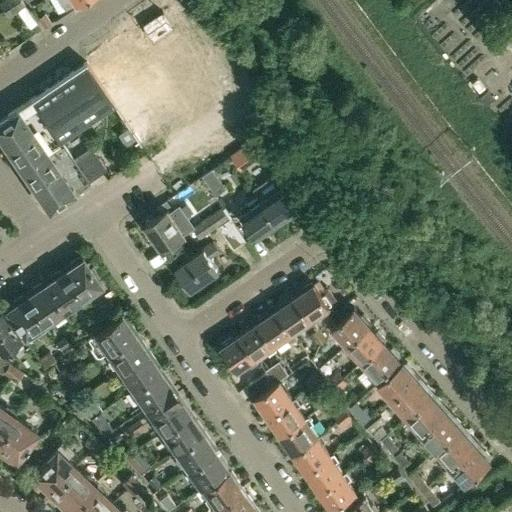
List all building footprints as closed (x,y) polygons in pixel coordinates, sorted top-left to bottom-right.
[(15,0),(1,0),(0,1),(0,4),(3,9),(15,0)] [(24,6),(20,0),(15,0),(3,9),(8,17),(24,6)] [(59,0),(64,9),(74,3),(79,0),(59,0)] [(51,22),(51,21),(45,12),(37,17),(44,27),(51,22)] [(57,202),(105,168),(78,128),(113,104),(97,84),(98,83),(84,63),(0,118),(0,136),(42,199),(57,202)] [(494,97),(488,89),(480,95),(486,103),(494,97)] [(239,150),(232,155),(240,168),(248,163),(239,150)] [(274,174),(254,188),(278,222),(299,207),(292,197),(298,193),(278,166),(272,170),(274,174)] [(202,175),(216,195),(226,188),(212,168),(202,175)] [(257,236),(278,222),(254,188),(259,195),(248,202),(250,205),(241,212),(257,236)] [(201,237),(218,225),(230,216),(223,206),(193,227),(201,237)] [(164,248),(186,233),(168,207),(146,222),(164,248)] [(234,247),(246,239),(230,216),(218,225),(234,247)] [(210,255),(220,249),(214,241),(176,267),(191,288),(219,268),(210,255)] [(82,256),(62,270),(81,298),(101,284),(82,256)] [(62,270),(44,283),(62,311),(81,298),(62,270)] [(315,282),(295,296),(312,322),(314,321),(315,322),(323,316),(325,318),(332,312),(333,313),(337,310),(331,303),(336,300),(328,288),(322,292),(315,282)] [(44,283),(24,296),(43,324),(62,311),(44,283)] [(24,337),(25,336),(43,324),(24,296),(5,309),(24,337)] [(295,296),(277,308),(292,331),(293,330),(305,322),(307,325),(312,322),(295,296)] [(353,306),(342,316),(337,310),(333,313),(332,312),(325,318),(347,343),(369,323),(353,306)] [(277,308),(259,321),(274,343),(286,335),(289,339),(296,334),(293,330),(292,331),(277,308)] [(105,309),(94,316),(99,323),(110,316),(105,309)] [(0,351),(10,345),(13,349),(23,343),(1,311),(0,311),(0,351)] [(121,312),(93,331),(85,336),(91,344),(89,347),(95,356),(100,355),(106,351),(134,331),(121,312)] [(99,323),(94,316),(83,324),(88,330),(99,323)] [(259,321),(240,333),(256,356),(274,343),(259,321)] [(347,343),(362,359),(384,340),(369,323),(347,343)] [(319,344),(325,341),(327,339),(319,327),(311,333),(319,344)] [(147,349),(134,331),(106,351),(119,369),(147,349)] [(237,369),(256,356),(240,333),(221,346),(230,359),(237,369)] [(55,342),(60,349),(61,350),(69,344),(64,336),(55,342)] [(378,377),(399,358),(384,340),(362,359),(378,377)] [(294,347),(302,358),(309,353),(302,342),(294,347)] [(119,369),(131,388),(160,368),(147,349),(119,369)] [(38,358),(44,366),(56,360),(55,358),(50,350),(38,358)] [(402,360),(379,381),(393,397),(417,377),(402,360)] [(2,372),(10,377),(16,369),(9,364),(2,372)] [(266,371),(275,384),(281,380),(280,379),(282,378),(274,366),(266,371)] [(66,378),(71,375),(66,368),(55,376),(60,382),(60,383),(66,378)] [(177,393),(160,368),(131,388),(144,406),(158,396),(162,402),(177,393)] [(10,377),(17,382),(22,372),(16,369),(10,377)] [(338,370),(327,379),(333,385),(343,376),(338,370)] [(257,396),(275,384),(266,371),(248,383),(257,396)] [(305,379),(310,386),(321,377),(316,371),(305,379)] [(349,384),(343,376),(333,385),(338,392),(349,384)] [(310,386),(316,392),(326,384),(321,377),(310,386)] [(393,397),(408,414),(432,394),(417,377),(393,397)] [(61,393),(61,392),(72,386),(66,378),(60,383),(60,382),(55,385),(61,393)] [(293,398),(281,380),(275,384),(257,396),(269,414),(293,398)] [(36,402),(43,392),(36,387),(29,397),(36,402)] [(144,406),(149,413),(161,431),(190,412),(177,393),(162,402),(158,396),(144,406)] [(408,414),(422,430),(446,410),(432,394),(408,414)] [(269,414),(283,434),(307,418),(293,398),(269,414)] [(367,405),(363,409),(357,401),(350,406),(364,423),(374,414),(367,405)] [(88,419),(90,418),(100,411),(94,402),(82,410),(88,419)] [(0,436),(15,414),(0,403),(0,436)] [(334,414),(339,420),(349,412),(344,406),(334,414)] [(385,409),(380,412),(385,418),(390,415),(385,409)] [(374,414),(364,423),(370,431),(385,418),(380,412),(379,410),(374,414)] [(422,430),(437,448),(461,427),(446,410),(422,430)] [(161,431),(174,450),(203,431),(190,412),(161,431)] [(354,419),(351,415),(349,412),(339,420),(344,427),(354,419)] [(37,430),(15,414),(0,436),(0,448),(16,460),(37,430)] [(144,426),(139,418),(127,427),(132,435),(144,426)] [(283,434),(296,453),(320,436),(307,418),(283,434)] [(98,427),(105,434),(113,429),(107,420),(98,427)] [(383,426),(373,434),(378,441),(381,439),(380,438),(387,432),(383,426)] [(437,448),(451,464),(475,443),(461,427),(437,448)] [(174,450),(187,468),(215,449),(203,431),(174,450)] [(399,446),(387,432),(380,438),(381,439),(392,451),(399,446)] [(93,434),(84,443),(90,449),(99,440),(93,434)] [(296,453),(308,471),(332,455),(320,436),(296,453)] [(105,445),(99,440),(90,449),(96,455),(105,445)] [(361,448),(366,455),(377,448),(372,441),(361,448)] [(467,481),(490,460),(475,443),(451,464),(453,465),(449,469),(455,476),(459,472),(467,481)] [(31,472),(51,492),(76,464),(56,446),(31,472)] [(141,473),(150,465),(135,448),(126,457),(141,473)] [(371,462),(382,454),(377,448),(366,455),(371,462)] [(187,468),(199,487),(228,467),(215,449),(187,468)] [(395,455),(403,465),(410,460),(401,450),(395,455)] [(308,471),(321,489),(345,473),(332,455),(308,471)] [(378,460),(385,470),(392,465),(385,455),(378,460)] [(51,492),(70,510),(95,482),(76,464),(51,492)] [(397,487),(408,479),(399,466),(388,474),(397,487)] [(201,486),(213,505),(241,486),(228,467),(199,487),(200,487),(201,486)] [(415,468),(408,472),(422,490),(428,484),(415,468)] [(121,482),(127,488),(136,480),(130,473),(121,482)] [(147,480),(156,490),(163,483),(153,473),(147,480)] [(333,507),(357,490),(345,473),(321,489),(333,507)] [(132,494),(141,486),(136,480),(127,488),(132,494)] [(70,510),(72,511),(102,511),(114,500),(95,482),(70,510)] [(441,500),(428,484),(422,490),(433,504),(441,500)] [(213,505),(218,511),(242,511),(253,505),(241,486),(213,505)] [(159,498),(168,509),(176,503),(166,492),(159,498)] [(376,511),(364,495),(339,511),(376,511)] [(126,511),(114,500),(102,511),(126,511)] [(431,511),(424,502),(409,511),(431,511)]
